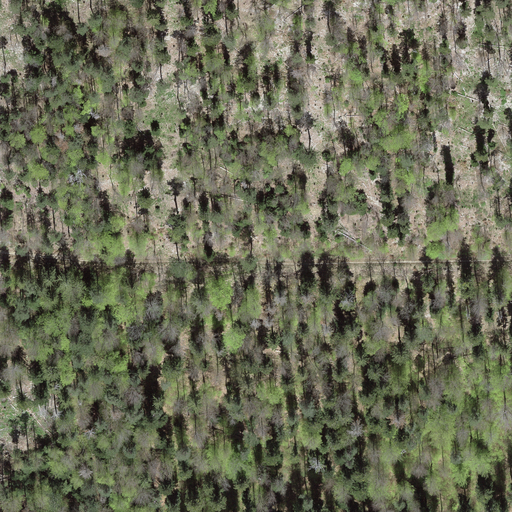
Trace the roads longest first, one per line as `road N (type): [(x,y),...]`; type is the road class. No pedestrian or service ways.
road 1 (track): [(0,250),(269,262),(511,259)]
road 2 (track): [(0,310),(269,262)]
